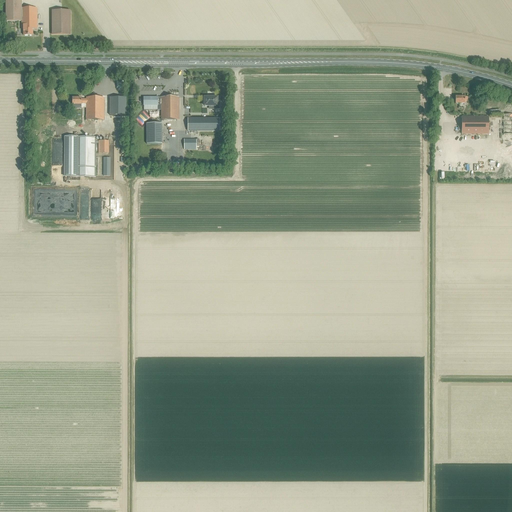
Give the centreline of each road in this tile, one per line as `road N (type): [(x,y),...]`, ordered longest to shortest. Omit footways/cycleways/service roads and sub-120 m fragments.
road 1 (primary): [(334,62),(75,61)]
road 2 (primary): [(75,61),(334,62)]
road 3 (primary): [(511,85),(404,63),(334,62)]
